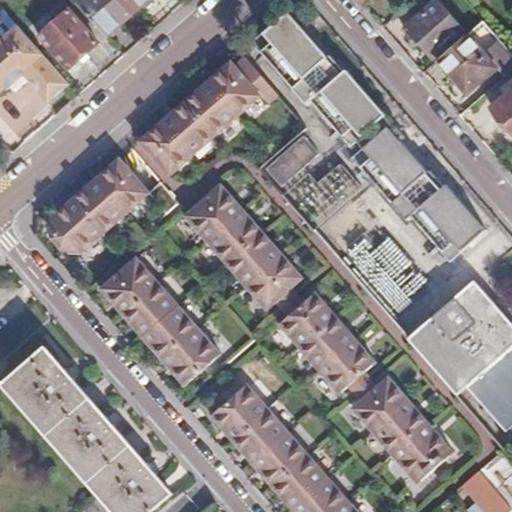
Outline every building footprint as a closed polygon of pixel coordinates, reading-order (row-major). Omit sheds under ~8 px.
[(133,15),(119,0),(80,0),(78,3),(107,37),(133,15)] [(119,0),(133,15),(149,0),(119,0)] [(463,30),(439,1),(404,30),(429,59),(463,30)] [(97,43),(68,11),(39,37),(68,68),(97,43)] [(365,141),(388,120),(351,76),(349,78),(336,62),(334,64),(295,18),(260,49),(312,110),(318,106),(355,150),(365,141)] [(511,67),(511,52),(485,21),(438,61),(467,95),(497,69),(503,76),(511,67)] [(49,102),(68,85),(18,26),(0,42),(0,41),(0,92),(5,89),(7,90),(11,86),(9,85),(21,75),(24,78),(26,76),(49,102)] [(269,103),(279,95),(244,56),(234,65),(231,60),(139,141),(169,176),(261,95),(269,103)] [(0,109),(13,128),(46,105),(28,80),(0,98),(0,109)] [(511,91),(492,109),(511,132),(511,91)] [(67,122),(47,133),(53,143),(72,132),(67,122)] [(318,151),(305,136),(267,170),(279,185),(318,151)] [(391,137),(372,153),(363,161),(456,269),(488,240),(452,196),(449,198),(434,181),(430,183),(404,152),(391,137)] [(82,254),(147,195),(117,161),(51,218),(50,231),(70,253),(82,254)] [(352,410),(417,485),(444,462),(440,458),(450,450),(388,379),(377,388),(364,374),(376,364),(315,294),(304,304),(298,296),(291,289),(302,279),(220,184),(185,215),(267,310),(275,303),(281,310),(288,318),(279,325),(340,395),(348,388),(361,403),(352,410)] [(100,288),(185,385),(221,354),(136,257),(100,288)] [(419,333),(467,388),(507,433),(511,428),(511,325),(475,284),(419,333)] [(408,342),(457,398),(467,388),(419,333),(408,342)] [(151,511),(171,495),(44,351),(3,387),(112,511),(151,511)] [(211,416),(295,511),(378,511),(259,374),(211,416)] [(511,471),(498,455),(481,469),(476,474),(509,511),(511,508),(511,476),(511,475),(511,473),(511,471)] [(476,474),(465,484),(459,488),(460,491),(479,511),(507,511),(509,511),(476,474)]
